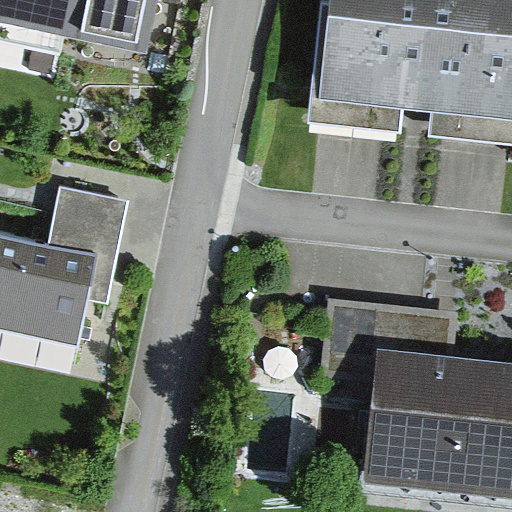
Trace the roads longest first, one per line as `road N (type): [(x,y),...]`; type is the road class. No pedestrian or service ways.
road 1 (residential): [(196,205),(511,241)]
road 2 (residential): [(196,205),(133,511)]
road 3 (residential): [(241,0),(196,205)]
